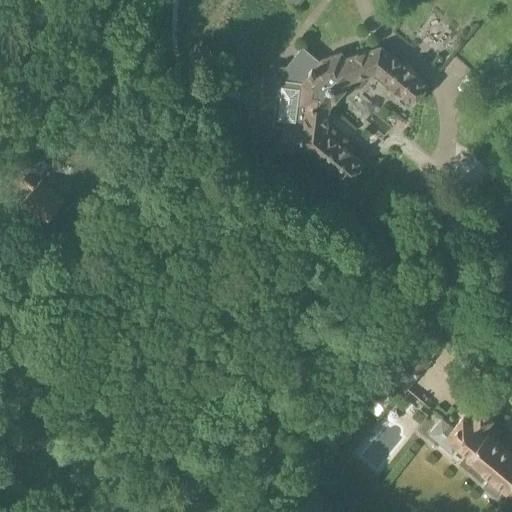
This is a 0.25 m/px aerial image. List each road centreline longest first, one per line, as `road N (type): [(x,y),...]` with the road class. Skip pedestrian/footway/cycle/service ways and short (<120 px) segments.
road 1 (unknown): [(485,300),(460,272),(446,207),(439,83),(387,39),(370,0)]
road 2 (track): [(0,178),(17,158),(161,82),(220,0)]
road 3 (residential): [(511,343),(492,328),(485,300),(501,220),(511,209)]
